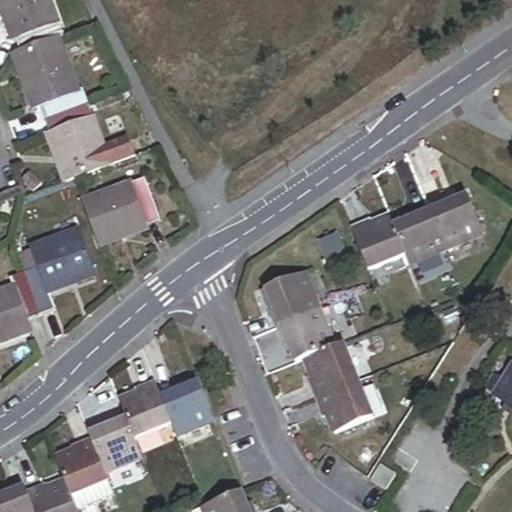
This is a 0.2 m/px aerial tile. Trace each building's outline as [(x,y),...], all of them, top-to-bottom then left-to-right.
[(63,38),(49,0),(0,0),(0,9),(1,13),(5,12),(20,54),(57,40),(63,38)] [(77,94),(57,40),(20,54),(15,56),(24,79),(20,80),(31,110),(39,107),(44,121),(86,106),(82,92),(77,94)] [(122,93),(93,103),(97,113),(126,102),(122,93)] [(103,150),(86,106),(44,121),(60,164),(57,165),(63,184),(109,167),(103,150)] [(109,167),(130,159),(124,142),(103,150),(109,167)] [(41,185),(30,175),(21,185),(32,195),(41,185)] [(99,248),(118,241),(116,237),(159,221),(145,180),(83,202),(99,248)] [(482,238),(466,198),(446,206),(445,202),(427,209),(445,253),(482,238)] [(445,253),(427,209),(409,216),(411,221),(393,228),(404,258),(408,267),(445,253)] [(393,228),(389,218),(370,226),(368,221),(349,229),(352,235),(367,273),(404,258),(393,228)] [(94,280),(76,231),(30,248),(31,252),(37,269),(23,274),(39,317),(53,312),(47,293),(73,283),(75,287),(94,280)] [(23,274),(37,269),(31,252),(17,257),(23,274)] [(39,317),(23,274),(8,279),(12,289),(0,293),(0,344),(29,334),(25,322),(39,317)] [(319,312),(304,275),(264,291),(272,310),(266,313),(273,331),(319,312)] [(334,349),(319,312),(273,331),(280,349),(286,346),(294,365),(303,361),(334,349)] [(357,384),(341,346),(334,349),(303,361),(311,381),(306,384),(313,401),(357,384)] [(511,364),(500,383),(493,378),(485,390),(492,395),(492,398),(504,406),(511,410),(511,364)] [(158,393),(153,382),(134,389),(137,395),(118,401),(126,420),(134,441),(172,427),(158,393)] [(214,424),(197,384),(179,391),(177,386),(158,393),(172,427),(177,439),(214,424)] [(372,420),(357,384),(313,401),(321,420),(325,418),(332,436),(337,434),(348,430),(372,420)] [(511,417),(511,410),(504,406),(500,412),(511,419),(511,417)] [(142,461),(134,441),(126,420),(106,427),(104,421),(85,429),(90,440),(104,475),(142,461)] [(104,475),(90,440),(71,448),(73,452),(55,459),(64,482),(71,499),(108,485),(104,475)] [(367,465),(375,452),(367,446),(359,460),(367,465)] [(33,511),(26,493),(21,481),(2,489),(5,495),(0,496),(0,511),(33,511)] [(76,511),(71,499),(64,482),(46,490),(44,486),(26,493),(33,511),(76,511)] [(108,485),(71,499),(76,511),(78,511),(113,498),(108,485)] [(254,511),(254,510),(248,511),(241,493),(202,509),(203,511),(254,511)]
